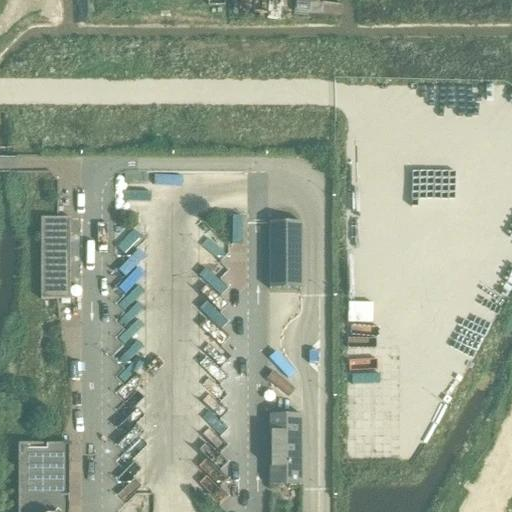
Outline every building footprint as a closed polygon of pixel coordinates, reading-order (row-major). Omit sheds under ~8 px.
[(70,220),(40,219),(40,301),(70,301),(70,220)] [(301,224),(268,224),(268,290),(301,290),(301,224)] [(394,354),(350,355),(351,455),(395,454),(394,354)] [(301,416),(268,416),(268,436),(270,436),(270,467),(268,467),(268,487),(301,487),(301,416)] [(69,511),(70,445),(46,445),(46,450),(27,450),(27,447),(42,447),(42,445),(17,445),(17,511),(69,511)] [(510,511),(511,466),(486,511),(510,511)]
